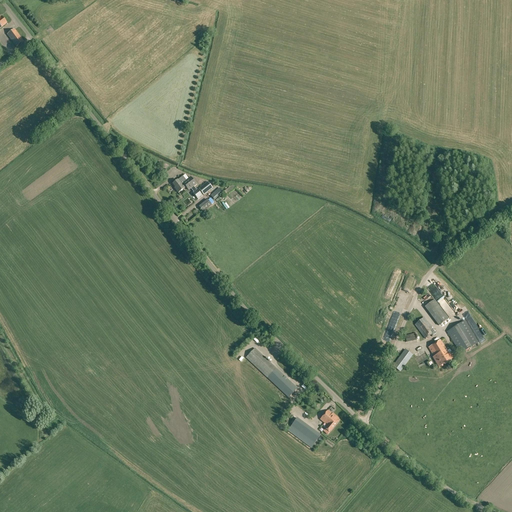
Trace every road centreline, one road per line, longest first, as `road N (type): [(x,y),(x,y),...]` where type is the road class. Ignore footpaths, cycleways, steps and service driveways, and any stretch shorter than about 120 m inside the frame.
road 1 (unclassified): [(364,424),(233,294),(0,0)]
road 2 (unclassified): [(364,424),(421,283),(473,233),(511,212)]
road 3 (unclassified): [(494,511),(454,493),(364,424)]
